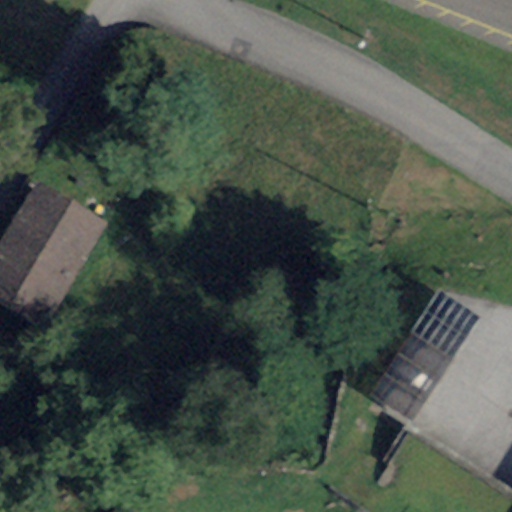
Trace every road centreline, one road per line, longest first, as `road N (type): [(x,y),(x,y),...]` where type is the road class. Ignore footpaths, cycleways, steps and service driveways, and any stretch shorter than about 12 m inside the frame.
road 1 (residential): [(201,0),(222,20),(360,81),(511,175)]
road 2 (residential): [(111,0),(0,186)]
